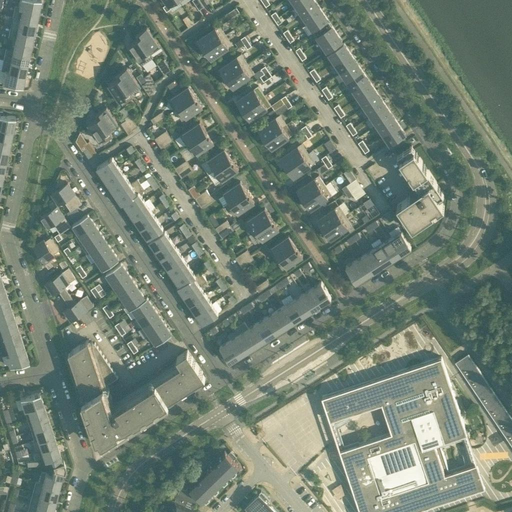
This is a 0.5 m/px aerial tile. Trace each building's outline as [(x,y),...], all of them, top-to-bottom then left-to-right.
[(19,0),(18,6),(38,11),(39,0),(19,0)] [(170,7),(179,0),(165,0),(167,3),(163,6),(166,11),(170,8),(170,7)] [(204,6),(201,1),(200,0),(192,0),(199,9),(204,6)] [(302,0),(294,5),(301,14),(318,3),(315,0),(302,0)] [(318,3),(301,14),(307,23),(324,11),(318,3)] [(15,5),(12,16),(35,21),(38,11),(18,6),(15,5)] [(226,13),(230,18),(239,11),(236,6),(226,13)] [(313,32),(330,20),(324,11),(307,23),(313,32)] [(33,32),(35,21),(12,16),(10,27),(33,32)] [(313,32),(319,41),(336,29),(330,20),(313,32)] [(198,39),(204,48),(226,34),(219,24),(198,39)] [(136,34),(138,37),(150,54),(151,53),(161,47),(147,26),(136,34)] [(8,38),(11,39),(11,38),(31,42),(33,32),(10,27),(8,38)] [(336,29),(319,41),(325,50),(342,39),(336,29)] [(226,34),(204,48),(211,58),(232,44),(226,34)] [(153,57),(151,53),(150,54),(138,37),(128,44),(142,64),(153,57)] [(29,53),(31,42),(11,38),(11,39),(9,48),(9,49),(29,53)] [(333,62),(350,51),(344,41),(327,53),(333,62)] [(26,64),(29,53),(9,49),(9,48),(6,47),(3,59),(26,64)] [(333,62),(339,71),(356,60),(350,51),(333,62)] [(220,67),(226,77),(248,63),(241,53),(220,67)] [(0,57),(0,68),(1,69),(1,70),(4,70),(24,74),(26,64),(3,59),(0,57)] [(172,70),(172,69),(164,58),(157,63),(165,75),(172,70)] [(339,71),(345,80),(362,69),(356,60),(339,71)] [(248,63),(226,77),(233,87),(254,72),(248,63)] [(116,74),(118,77),(119,77),(130,94),(131,94),(141,87),(127,66),(116,74)] [(345,80),(351,89),(368,77),(362,69),(345,80)] [(22,85),(24,74),(4,70),(2,83),(22,85)] [(264,73),(260,76),(263,81),(268,78),(272,75),(268,70),(264,73)] [(144,76),(147,81),(152,87),(156,84),(149,73),(144,76)] [(133,97),(131,94),(130,94),(119,77),(118,77),(108,84),(122,104),(133,97)] [(351,89),(357,98),(375,86),(368,77),(351,89)] [(167,84),(171,90),(178,85),(174,79),(167,84)] [(153,90),(152,87),(147,81),(142,84),(148,94),(153,90)] [(175,109),(195,95),(189,85),(168,99),(175,109)] [(236,99),(243,109),(265,95),(258,85),(236,99)] [(357,98),(364,107),(381,95),(375,86),(357,98)] [(202,106),(195,95),(175,109),(182,120),(202,106)] [(265,95),(243,109),(250,119),(271,104),(265,95)] [(387,104),(381,95),(364,107),(370,116),(387,104)] [(370,116),(376,125),(393,113),(387,104),(370,116)] [(95,113),(98,116),(107,129),(108,129),(118,122),(106,106),(95,113)] [(0,125),(12,129),(15,116),(1,114),(2,111),(0,110),(0,125)] [(162,110),(150,118),(154,123),(165,115),(162,110)] [(258,128),(265,138),(286,123),(280,113),(258,128)] [(376,125),(382,134),(399,122),(393,113),(376,125)] [(126,119),(134,131),(132,129),(137,125),(129,114),(125,117),(126,119)] [(98,116),(88,123),(102,143),(113,136),(108,129),(107,129),(98,116)] [(121,123),(129,134),(134,131),(126,119),(121,123)] [(179,134),(186,145),(207,131),(200,121),(179,134)] [(405,131),(399,122),(382,134),(388,143),(405,131)] [(286,123),(265,138),(272,148),(293,133),(286,123)] [(0,125),(0,136),(10,139),(12,129),(0,125)] [(154,138),(158,143),(169,135),(166,130),(154,138)] [(80,131),(75,140),(82,150),(86,148),(87,148),(92,155),(97,152),(89,140),(87,142),(80,131)] [(214,141),(207,131),(186,145),(193,155),(214,141)] [(173,140),(169,135),(158,143),(161,147),(173,140)] [(0,148),(8,150),(10,139),(0,136),(0,148)] [(330,139),(324,142),(331,151),(336,148),(330,139)] [(280,157),(287,167),(308,152),(302,142),(280,157)] [(438,196),(444,192),(412,145),(397,155),(420,188),(397,204),(412,227),(444,205),(438,196)] [(215,169),(231,158),(224,147),(208,159),(215,169)] [(92,155),(86,148),(83,150),(88,157),(92,155)] [(315,162),(308,152),(287,167),(293,176),(315,162)] [(97,167),(103,176),(118,165),(112,156),(97,167)] [(238,168),(231,158),(215,169),(215,170),(209,174),(215,184),(238,168)] [(175,167),(178,172),(190,164),(186,159),(175,167)] [(193,169),(190,164),(178,172),(181,177),(193,169)] [(103,176),(109,185),(125,174),(118,165),(103,176)] [(109,185),(115,194),(131,183),(125,174),(109,185)] [(297,189),(304,199),(325,184),(319,174),(297,189)] [(138,178),(131,183),(115,194),(122,203),(123,202),(139,191),(139,192),(144,188),(138,178)] [(224,191),(230,201),(231,202),(247,191),(240,180),(224,191)] [(68,182),(52,193),(59,203),(64,200),(70,210),(67,212),(71,217),(79,212),(76,207),(82,202),(68,182)] [(187,188),(192,194),(198,190),(193,184),(187,188)] [(325,184),(304,199),(310,208),(332,194),(325,184)] [(198,202),(210,194),(206,189),(195,197),(198,202)] [(145,200),(139,192),(139,191),(123,202),(129,211),(145,200)] [(254,201),(247,191),(231,202),(230,201),(226,204),(234,215),(254,201)] [(210,194),(198,202),(202,207),(213,199),(210,194)] [(369,207),(375,202),(371,196),(364,201),(369,207)] [(151,209),(145,200),(129,211),(135,220),(151,209)] [(339,204),(317,219),(324,228),(345,214),(345,213),(350,210),(344,201),(339,204)] [(57,205),(41,216),(48,226),(53,223),(60,233),(71,225),(57,205)] [(244,221),(251,231),(272,217),(265,207),(244,221)] [(135,220),(141,229),(157,218),(151,209),(135,220)] [(79,212),(71,217),(73,220),(81,215),(79,212)] [(73,223),(79,232),(79,233),(94,222),(88,213),(73,223)] [(345,214),(324,228),(330,238),(352,224),(345,214)] [(272,217),(251,231),(258,242),(279,228),(272,217)] [(163,227),(157,218),(141,229),(147,238),(163,227)] [(215,227),(218,232),(230,224),(227,219),(215,227)] [(100,231),(94,222),(79,233),(79,232),(75,235),(81,244),(100,231)] [(233,229),(230,224),(218,232),(222,237),(233,229)] [(187,228),(183,230),(187,236),(191,233),(187,228)] [(149,240),(155,249),(171,238),(165,230),(149,240)] [(401,230),(392,236),(402,252),(411,246),(401,230)] [(87,254),(91,251),(91,250),(106,240),(100,231),(81,244),(87,254)] [(268,248),(275,259),(296,245),(289,234),(268,248)] [(45,240),(44,238),(33,246),(48,267),(53,264),(49,258),(55,254),(54,253),(59,249),(50,236),(45,240)] [(402,252),(392,236),(383,242),(392,257),(402,252)] [(379,237),(371,243),(374,248),(373,248),(383,263),(392,257),(383,242),(382,242),(379,237)] [(177,248),(171,238),(155,249),(161,258),(177,248)] [(91,250),(91,251),(97,259),(112,249),(106,240),(91,250)] [(296,245),(275,259),(282,269),(303,255),(296,245)] [(177,248),(161,258),(167,267),(183,257),(177,248)] [(383,263),(373,248),(364,254),(374,269),(383,263)] [(118,259),(112,249),(97,259),(97,260),(95,261),(101,270),(118,259)] [(235,257),(239,262),(250,254),(247,249),(235,257)] [(254,259),(250,254),(239,262),(242,267),(254,259)] [(374,269),(364,254),(355,260),(365,275),(374,269)] [(189,266),(183,257),(167,267),(174,276),(189,266)] [(68,264),(64,259),(59,262),(63,267),(68,264)] [(365,275),(355,260),(346,265),(355,281),(365,275)] [(106,272),(112,281),(127,271),(121,262),(106,272)] [(215,269),(211,263),(207,266),(211,272),(215,269)] [(174,276),(179,285),(195,274),(189,266),(174,276)] [(58,289),(64,297),(70,293),(64,285),(76,277),(68,267),(46,282),(53,293),(58,289)] [(195,274),(179,285),(178,286),(184,296),(200,285),(207,280),(200,270),(195,274)] [(133,280),(127,271),(112,281),(118,290),(133,280)] [(216,279),(220,285),(224,282),(220,276),(216,279)] [(259,291),(270,283),(267,278),(255,286),(259,291)] [(118,290),(124,299),(139,289),(133,280),(118,290)] [(312,287),(322,302),(331,296),(321,281),(312,287)] [(184,296),(190,305),(206,294),(200,285),(184,296)] [(313,308),(322,302),(312,287),(303,293),(313,308)] [(126,311),(130,309),(130,308),(145,298),(139,289),(124,299),(120,301),(126,311)] [(75,302),(70,293),(64,297),(69,306),(64,309),(71,320),(94,304),(87,294),(75,302)] [(303,293),(293,298),(303,314),(313,308),(303,293)] [(212,303),(206,294),(190,305),(197,314),(212,303)] [(7,297),(0,299),(0,310),(10,307),(7,297)] [(147,297),(145,298),(130,308),(130,309),(136,317),(153,306),(147,297)] [(293,298),(284,304),(294,320),(303,314),(293,298)] [(212,303),(197,314),(203,323),(218,312),(212,303)] [(284,304),(275,310),(285,326),(294,320),(284,304)] [(153,306),(138,316),(144,325),(159,315),(153,306)] [(0,310),(0,321),(14,317),(10,307),(0,310)] [(275,310),(266,316),(276,331),(285,326),(275,310)] [(144,325),(142,326),(148,335),(165,324),(159,315),(144,325)] [(266,337),(276,331),(266,316),(257,322),(266,337)] [(14,317),(0,321),(0,333),(17,327),(14,317)] [(238,333),(248,349),(257,343),(247,328),(248,327),(244,321),(234,327),(238,334),(238,333)] [(257,343),(266,337),(257,322),(248,327),(247,328),(257,343)] [(171,333),(165,324),(148,335),(154,345),(171,333)] [(21,338),(17,327),(0,333),(0,338),(2,344),(21,338)] [(239,355),(248,349),(238,333),(238,334),(229,339),(239,355)] [(21,338),(2,344),(5,354),(24,348),(21,338)] [(88,339),(77,346),(69,351),(74,368),(76,367),(80,380),(79,382),(99,443),(205,376),(187,350),(177,357),(181,363),(112,408),(109,401),(112,399),(107,384),(118,377),(95,342),(90,344),(88,339)] [(229,361),(239,355),(229,339),(220,345),(229,361)] [(24,348),(5,354),(9,365),(28,360),(24,348)] [(511,445),(511,417),(468,353),(455,361),(511,445)] [(360,511),(406,511),(435,503),(458,495),(485,486),(477,462),(449,471),(440,442),(467,433),(441,356),(322,396),(330,420),(382,402),(392,431),(339,448),(348,475),(360,511)] [(23,409),(43,402),(39,392),(19,396),(23,409)] [(23,409),(27,419),(46,413),(43,402),(23,409)] [(49,423),(46,413),(27,419),(30,429),(49,423)] [(30,429),(34,439),(34,440),(53,433),(49,423),(30,429)] [(261,429),(256,433),(260,438),(265,434),(261,429)] [(34,451),(37,450),(56,443),(53,433),(34,440),(34,439),(30,440),(34,451)] [(60,454),(56,443),(37,450),(41,460),(48,458),(60,454)] [(240,466),(233,459),(236,456),(231,450),(228,453),(225,450),(206,468),(222,484),(240,466)] [(60,454),(48,458),(51,466),(49,473),(61,476),(62,470),(64,470),(65,465),(63,459),(62,459),(60,454)] [(222,484),(206,468),(188,486),(185,489),(180,487),(177,496),(187,500),(187,501),(193,503),(199,497),(203,502),(222,484)] [(41,471),(38,482),(58,487),(61,476),(49,473),(41,471)] [(35,481),(32,491),(55,497),(58,487),(38,482),(35,481)] [(261,490),(247,504),(249,506),(243,511),(278,511),(268,501),(270,499),(261,490)] [(32,491),(29,502),(52,508),(55,497),(32,491)] [(174,501),(169,511),(195,511),(196,510),(185,505),(187,501),(187,500),(177,496),(174,501)] [(29,502),(26,511),(51,511),(52,508),(29,502)]
